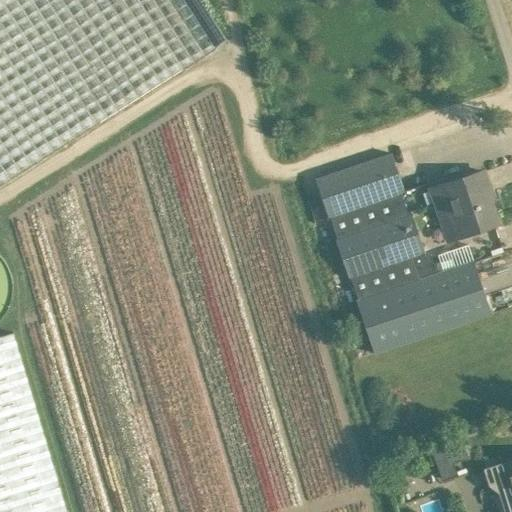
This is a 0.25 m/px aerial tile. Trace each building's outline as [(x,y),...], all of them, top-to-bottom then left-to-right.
[(0,0),(0,183),(228,39),(202,0),(0,0)] [(357,298),(376,352),(492,313),(474,260),(455,266),(447,269),(419,278),(411,255),(424,250),(410,213),(408,214),(400,192),(403,191),(390,154),(315,181),(328,216),(330,215),(338,239),(335,240),(348,277),(351,276),(359,298),(357,298)] [(447,183),(431,188),(435,202),(441,221),(447,240),(497,223),(487,193),(491,192),(484,171),(447,183)] [(9,295),(10,286),(9,277),(6,269),(2,261),(0,258),(0,313),(2,311),(6,303),(9,295)] [(0,511),(67,511),(14,332),(0,335),(0,511)] [(467,454),(462,438),(448,443),(454,458),(467,454)] [(505,511),(511,511),(511,459),(485,468),(490,485),(499,492),(505,511)]
